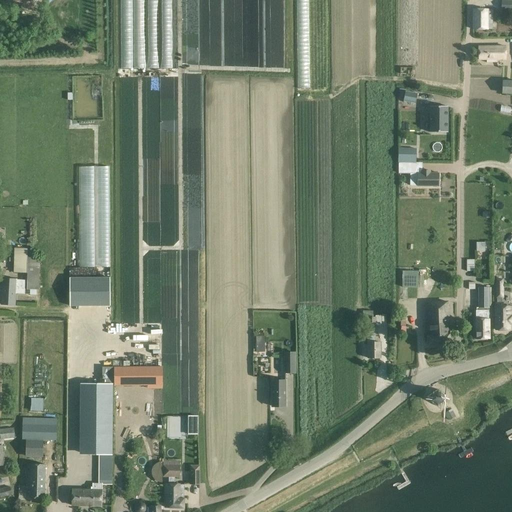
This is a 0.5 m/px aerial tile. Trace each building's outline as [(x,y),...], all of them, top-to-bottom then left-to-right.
[(511,0),(501,0),(501,12),(511,12),(511,0)] [(473,9),(473,29),(487,29),(492,29),(492,16),(492,9),(488,9),(473,9)] [(486,59),(486,62),(497,62),(497,59),(505,59),(505,46),(478,46),(478,59),(486,59)] [(501,94),(511,94),(511,80),(502,80),(501,94)] [(417,94),(405,92),(403,101),(415,104),(417,94)] [(447,106),(430,106),(430,133),(447,133),(447,106)] [(398,149),(398,162),(414,163),(415,163),(415,149),(398,149)] [(398,162),(398,173),(413,173),(414,163),(398,162)] [(438,173),(430,173),(430,171),(422,171),(421,173),(418,173),(417,186),(438,187),(438,173)] [(443,174),(442,187),(452,188),(453,175),(443,174)] [(29,256),(29,249),(15,248),(13,272),(27,273),(27,280),(2,278),(1,303),(15,304),(16,288),(25,289),(25,295),(37,295),(37,289),(38,289),(40,256),(29,256)] [(418,271),(402,271),(402,287),(417,288),(418,271)] [(109,278),(69,278),(69,306),(109,305),(109,278)] [(475,338),(489,338),(489,308),(492,307),(492,303),(491,303),(491,290),(489,290),(489,287),(478,288),(478,308),(476,308),(476,310),(475,310),(475,338)] [(465,299),(475,299),(475,289),(464,290),(465,299)] [(447,302),(426,303),(427,346),(449,345),(447,302)] [(503,303),(495,303),(495,304),(496,330),(509,329),(509,324),(511,324),(511,316),(510,307),(503,307),(503,303)] [(375,317),(372,317),(372,311),(363,311),(363,326),(367,326),(367,358),(380,358),(380,342),(375,342),(375,336),(374,336),(374,330),(376,330),(376,326),(381,326),(381,315),(375,315),(375,317)] [(267,352),(267,335),(256,335),(256,351),(267,352)] [(284,352),(284,373),(295,373),(295,352),(284,352)] [(161,368),(123,368),(124,385),(162,385),(161,368)] [(272,405),(284,405),(284,380),(272,380),(272,405)] [(86,384),(85,454),(113,455),(114,384),(86,384)] [(431,401),(437,406),(445,402),(445,394),(438,389),(431,393),(431,401)] [(31,410),(45,410),(45,397),(31,397),(31,410)] [(147,408),(148,433),(159,433),(159,407),(147,408)] [(445,413),(449,420),(455,417),(451,409),(445,413)] [(188,416),(188,434),(197,434),(197,416),(188,416)] [(0,429),(0,438),(0,440),(15,438),(13,424),(7,425),(8,428),(0,429)] [(22,439),(46,440),(46,425),(22,424),(22,439)] [(26,457),(43,457),(43,440),(26,440),(26,457)] [(53,453),(53,471),(67,472),(68,453),(53,453)] [(180,477),(181,461),(164,461),(163,477),(169,477),(169,483),(165,483),(165,507),(184,507),(184,484),(175,484),(175,477),(180,477)] [(29,497),(44,498),(45,464),(27,464),(26,486),(29,487),(29,497)] [(200,466),(198,466),(191,466),(191,485),(200,485),(200,466)] [(102,484),(112,484),(112,474),(99,474),(99,483),(102,483),(102,484)] [(102,490),(102,484),(102,483),(99,483),(92,483),(92,487),(93,487),(93,505),(101,506),(102,490)] [(0,497),(12,495),(10,487),(0,488),(0,497)] [(71,505),(93,505),(93,487),(92,487),(91,487),(91,489),(72,489),(71,505)] [(159,511),(160,506),(147,506),(146,506),(146,505),(146,504),(145,504),(145,503),(144,503),(144,502),(143,502),(142,501),(141,501),(140,501),(139,501),(138,501),(138,502),(137,502),(136,502),(136,503),(135,504),(134,505),(134,506),(134,507),(134,508),(134,509),(134,510),(134,511),(135,511),(159,511)]
